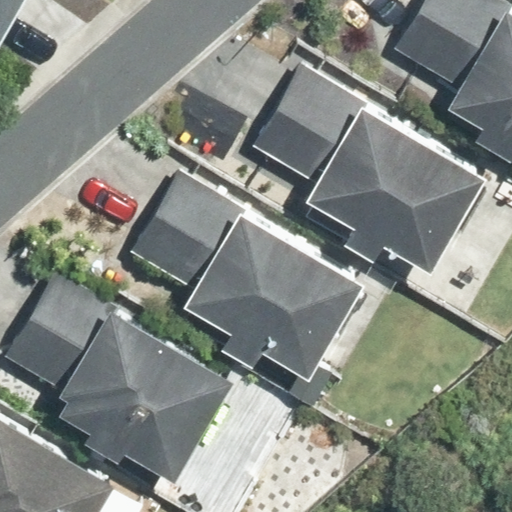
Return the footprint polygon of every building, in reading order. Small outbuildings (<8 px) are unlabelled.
[(0,0),(0,17),(10,0),(0,0)] [(511,0),(416,0),(394,39),(452,73),(443,88),(455,96),(447,110),(508,145),(511,137),(511,0)] [(482,158),(300,52),(251,136),(308,169),(301,180),(314,188),(304,206),(372,245),(382,227),(427,253),(482,158)] [(361,265),(179,159),(130,243),(187,276),(180,287),(193,295),(183,313),(251,352),(261,334),(306,360),(361,265)] [(61,416),(94,436),(88,446),(119,466),(126,456),(176,485),(236,384),(116,314),(120,308),(60,271),(9,359),(64,391),(59,398),(68,403),(61,416)] [(103,511),(117,490),(0,420),(0,415),(1,413),(0,412),(0,511),(103,511)]
